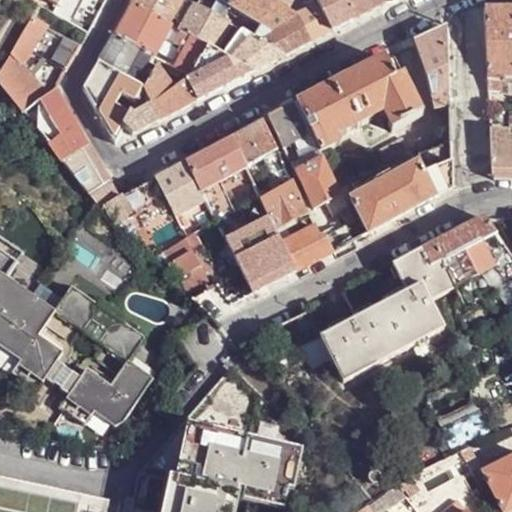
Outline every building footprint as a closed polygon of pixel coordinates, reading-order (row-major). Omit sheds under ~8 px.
[(74,13),(80,0),(60,0),(58,4),(74,13)] [(135,0),(133,6),(169,26),(181,6),(184,1),(182,0),(135,0)] [(291,12),(266,0),(218,0),(210,16),(230,27),(237,31),(242,34),(285,59),(311,45),(300,17),(299,17),(295,15),(291,12)] [(266,0),(291,12),(297,0),(266,0)] [(308,0),(302,0),(295,15),(299,17),(308,0)] [(343,0),(317,0),(319,3),(321,7),(334,33),(355,23),(343,0)] [(343,0),(355,23),(385,7),(381,0),(343,0)] [(153,57),(154,58),(171,28),(169,26),(133,6),(115,37),(153,57)] [(211,51),(230,27),(210,16),(194,7),(179,33),(180,33),(191,40),(211,51)] [(334,33),(321,7),(317,9),(300,17),(311,45),(334,33)] [(511,9),(488,10),(486,10),(487,61),(511,60),(511,9)] [(34,50),(49,28),(34,19),(14,54),(23,65),(28,58),(34,50)] [(447,28),(415,43),(430,75),(452,64),(450,26),(447,28)] [(68,71),(82,48),(49,28),(34,50),(55,63),(68,71)] [(231,38),(236,41),(242,34),(237,31),(231,38)] [(191,40),(180,33),(174,45),(185,51),(191,40)] [(253,75),(285,59),(242,34),(236,41),(221,57),(253,75)] [(115,37),(101,62),(129,76),(145,85),(146,86),(155,71),(147,66),(153,57),(115,37)] [(211,51),(191,40),(185,51),(174,69),(190,77),(211,51)] [(197,103),(253,75),(221,57),(211,51),(190,77),(185,83),(197,103)] [(23,65),(14,54),(0,76),(0,82),(22,109),(46,97),(26,70),(23,65)] [(23,65),(26,70),(31,62),(28,58),(23,65)] [(319,152),(320,154),(342,142),(339,136),(384,113),(393,129),(423,113),(403,74),(396,78),(386,58),(296,105),(311,136),(319,152)] [(511,60),(487,61),(488,81),(500,80),(511,80),(511,60)] [(156,68),(160,74),(166,64),(160,61),(156,68)] [(85,89),(103,121),(117,98),(119,94),(129,76),(101,62),(85,89)] [(52,68),(65,76),(68,71),(55,63),(52,68)] [(161,122),(197,103),(185,83),(185,82),(184,83),(173,90),(160,74),(156,68),(155,71),(146,86),(145,89),(150,99),(161,122)] [(190,77),(174,69),(172,74),(182,80),(184,83),(185,82),(185,83),(190,77)] [(129,76),(119,94),(123,96),(135,102),(145,85),(129,76)] [(501,91),(500,80),(488,81),(489,91),(501,91)] [(74,117),(59,91),(46,97),(22,109),(41,133),(44,133),(45,134),(56,128),(74,117)] [(133,109),(123,127),(134,136),(161,122),(150,99),(142,114),(133,109)] [(296,105),(268,120),(283,150),(295,144),(311,136),(296,105)] [(92,146),(74,117),(56,128),(68,148),(69,148),(75,155),(92,146)] [(262,123),(233,139),(247,168),(266,158),(277,153),(262,123)] [(417,141),(422,147),(440,136),(436,130),(417,141)] [(380,147),(386,159),(411,151),(403,135),(380,147)] [(311,136),(295,144),(303,160),(319,152),(311,136)] [(233,139),(188,162),(203,191),(214,185),(247,168),(233,139)] [(113,182),(92,146),(75,155),(66,161),(93,193),(113,182)] [(303,160),(290,167),(315,209),(327,203),(341,195),(336,184),(320,154),(319,152),(303,160)] [(277,153),(266,158),(275,177),(285,173),(277,153)] [(425,176),(436,199),(455,189),(454,161),(425,176)] [(188,162),(157,179),(172,209),(204,194),(203,191),(188,162)] [(350,201),(368,235),(436,199),(425,176),(418,165),(392,178),(387,181),(350,201)] [(157,179),(122,196),(123,198),(132,217),(138,227),(172,209),(157,179)] [(260,180),(254,183),(259,193),(265,190),(260,180)] [(122,196),(113,182),(93,193),(105,206),(123,198),(122,196)] [(267,195),(262,198),(272,219),(283,243),(303,233),(296,217),(309,211),(293,182),(291,182),(267,195)] [(203,191),(204,194),(207,201),(215,216),(227,210),(214,185),(203,191)] [(204,194),(172,209),(177,217),(197,206),(202,204),(207,201),(204,194)] [(341,195),(327,203),(335,215),(342,212),(348,209),(341,195)] [(105,206),(119,223),(132,217),(123,198),(105,206)] [(215,216),(207,201),(202,204),(212,225),(218,222),(217,220),(215,216)] [(177,217),(184,231),(204,219),(197,206),(177,217)] [(119,223),(128,232),(138,227),(132,217),(119,223)] [(233,252),(254,294),(298,272),(283,243),(272,219),(228,241),(233,252)] [(495,270),(511,292),(511,259),(483,220),(423,253),(433,272),(442,267),(455,290),(495,270)] [(349,223),(356,238),(361,236),(354,221),(349,223)] [(303,233),(283,243),(298,272),(333,253),(323,237),(317,227),(303,233)] [(323,237),(333,253),(353,243),(344,227),(323,237)] [(95,415),(115,429),(125,425),(154,382),(130,365),(147,340),(73,289),(56,313),(9,280),(26,256),(1,238),(0,239),(0,349),(21,364),(13,376),(25,385),(38,394),(47,382),(59,364),(81,332),(103,348),(82,380),(70,398),(61,410),(86,428),(95,415)] [(230,299),(235,305),(254,294),(233,252),(228,255),(224,248),(209,256),(214,266),(206,271),(220,293),(224,302),(230,299)] [(198,305),(220,293),(206,271),(214,266),(209,256),(206,249),(164,271),(175,282),(177,281),(179,281),(186,293),(190,291),(198,305)] [(329,355),(345,384),(444,331),(430,304),(455,290),(442,267),(433,272),(423,253),(411,258),(393,268),(408,294),(322,340),(329,355)] [(229,309),(235,305),(230,299),(224,302),(206,312),(213,318),(229,309)] [(21,364),(0,349),(0,380),(19,394),(25,385),(13,376),(21,364)] [(67,370),(59,364),(47,382),(55,387),(67,370)] [(418,364),(407,370),(409,375),(410,376),(412,376),(419,372),(421,370),(420,368),(418,364)] [(137,497),(140,497),(142,486),(147,487),(149,479),(156,479),(160,464),(167,465),(169,452),(186,433),(189,430),(191,427),(237,374),(233,370),(142,474),(140,486),(137,497)] [(61,392),(70,398),(82,380),(73,374),(61,392)] [(191,427),(276,444),(282,416),(237,374),(191,427)] [(441,427),(481,409),(477,403),(438,421),(441,427)] [(487,439),(495,436),(481,409),(441,427),(455,455),(462,452),(470,448),(487,439)] [(189,430),(186,433),(200,435),(275,450),(276,444),(191,427),(189,430)] [(183,456),(196,458),(200,435),(186,433),(169,452),(183,456)] [(229,511),(234,493),(286,503),(290,488),(298,455),(275,450),(200,435),(196,458),(190,483),(178,482),(171,511),(229,511)] [(478,461),(470,448),(462,452),(469,465),(478,461)] [(171,511),(178,482),(183,456),(169,452),(167,465),(160,464),(156,479),(149,479),(147,487),(142,486),(140,497),(137,497),(133,511),(171,511)] [(178,482),(190,483),(196,458),(183,456),(178,482)] [(511,511),(511,463),(486,476),(503,511),(511,511)] [(368,480),(370,485),(374,487),(380,486),(382,482),(383,478),(379,474),(374,473),(370,475),(368,480)] [(0,480),(108,504),(109,500),(0,476),(0,480)] [(106,511),(108,504),(0,480),(0,487),(82,505),(80,511),(106,511)] [(404,494),(398,486),(387,494),(386,495),(395,508),(408,499),(404,494)] [(0,511),(80,511),(82,505),(0,487),(0,511)] [(377,492),(381,498),(386,495),(387,494),(383,489),(377,492)] [(421,494),(410,502),(412,505),(423,497),(421,494)] [(447,511),(467,511),(460,503),(447,511)]
